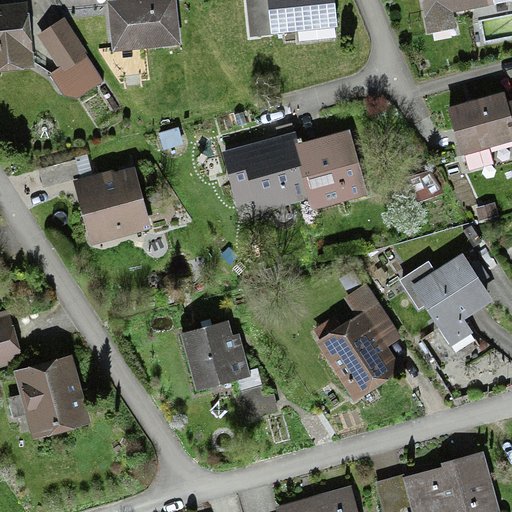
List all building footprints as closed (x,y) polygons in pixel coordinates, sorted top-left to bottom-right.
[(341,0),(251,0),(257,45),(346,33),(341,0)] [(488,4),(487,0),(417,0),(425,34),(451,29),(447,13),(488,4)] [(182,3),(115,8),(119,58),(186,53),(182,3)] [(35,12),(0,15),(0,78),(40,75),(35,12)] [(71,24),(44,41),(66,75),(54,83),(74,114),(113,90),(71,24)] [(511,133),(511,127),(506,106),(503,95),(451,109),(461,147),(511,133)] [(296,150),(310,194),(338,186),(342,201),(367,193),(350,134),(296,150)] [(310,194),(296,150),(292,136),(229,155),(243,202),(281,191),(284,202),(310,194)] [(82,166),(45,177),(50,195),(87,184),(82,166)] [(142,174),(82,189),(99,251),(158,235),(142,174)] [(472,256),(418,290),(456,352),(481,337),(473,325),(503,307),(472,256)] [(363,326),(326,348),(362,410),(408,383),(391,354),(407,344),(375,291),(351,305),(363,326)] [(17,326),(0,331),(0,372),(28,364),(17,326)] [(244,327),(188,341),(198,385),(235,376),(245,416),(264,412),(244,327)] [(79,363),(23,378),(41,448),(97,433),(79,363)] [(497,511),(482,454),(376,482),(384,511),(410,511),(413,511),(497,511)] [(363,511),(358,493),(287,511),(363,511)]
